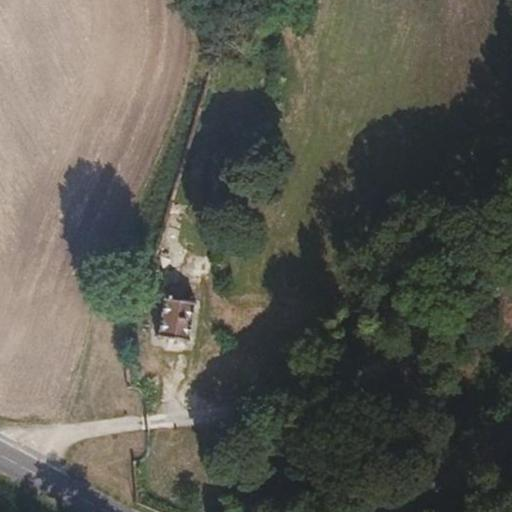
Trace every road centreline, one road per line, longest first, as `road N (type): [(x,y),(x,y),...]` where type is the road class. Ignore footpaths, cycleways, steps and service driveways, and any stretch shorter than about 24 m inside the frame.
road 1 (track): [(191,0),(193,97),(69,436),(18,456)]
road 2 (track): [(69,436),(365,374),(511,276)]
road 3 (tertiary): [(385,511),(511,437)]
road 4 (tertiary): [(0,447),(120,511)]
